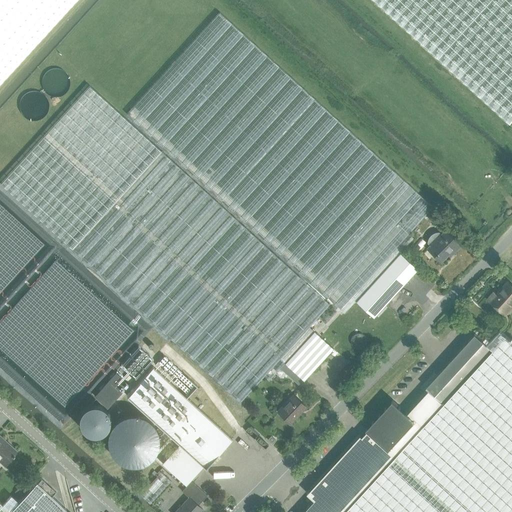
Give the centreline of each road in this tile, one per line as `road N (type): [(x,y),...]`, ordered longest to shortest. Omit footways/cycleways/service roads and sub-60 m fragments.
road 1 (unclassified): [(235,511),(511,232)]
road 2 (unclassified): [(122,511),(0,399)]
